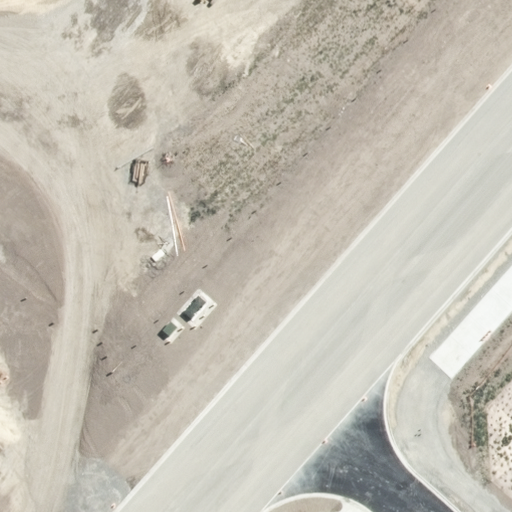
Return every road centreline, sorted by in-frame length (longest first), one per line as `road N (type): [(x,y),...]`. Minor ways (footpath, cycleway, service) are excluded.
road 1 (unknown): [(294,396),(0,137)]
road 2 (secondary): [(511,151),(294,396)]
road 3 (residential): [(421,511),(294,396)]
road 4 (secondary): [(294,396),(191,511)]
